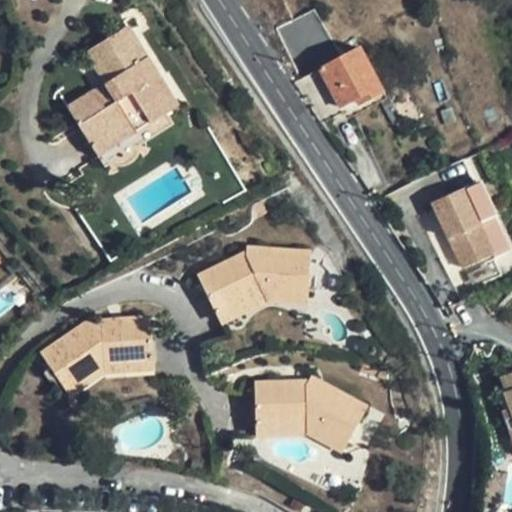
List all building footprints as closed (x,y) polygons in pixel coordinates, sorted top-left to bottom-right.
[(279,24),(300,72),(340,54),(319,6),(279,24)] [(65,107),(89,148),(126,127),(132,137),(175,112),(127,27),(84,51),(104,85),(65,107)] [(382,90),(357,46),(295,81),(322,124),(343,113),(340,107),(354,99),(357,105),(382,90)] [(126,127),(89,148),(95,160),(132,137),(126,127)] [(466,275),(495,262),(481,230),(493,226),(478,190),(436,207),(466,275)] [(481,230),(495,262),(511,255),(498,224),(493,226),(481,230)] [(198,281),(202,289),(206,297),(218,322),(262,299),(302,303),(306,255),(242,251),(242,258),(198,281)] [(99,372),(152,367),(147,331),(145,321),(97,325),(94,322),(39,357),(64,394),(99,372)] [(385,384),(371,377),(367,383),(381,390),(385,384)] [(251,389),(251,396),(253,437),(304,436),(339,453),(362,416),(307,382),(304,387),(251,389)] [(504,472),(484,468),(479,499),(498,502),(504,472)]
